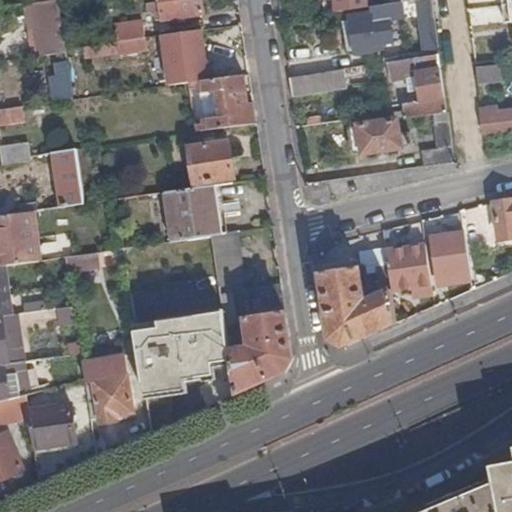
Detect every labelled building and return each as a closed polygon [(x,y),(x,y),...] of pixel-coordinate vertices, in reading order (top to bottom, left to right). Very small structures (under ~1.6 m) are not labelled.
[(164,24),(206,19),(203,0),(160,0),(162,6),(155,7),(158,22),(163,22),(164,24)] [(334,0),(336,14),(369,9),(368,0),(334,0)] [(439,32),(433,0),(428,0),(424,1),(429,33),(439,32)] [(38,33),(43,61),(70,58),(69,52),(61,2),(40,5),(43,30),(39,31),(38,33)] [(392,6),(372,9),(373,17),(352,20),(352,25),(356,53),(357,58),(374,55),(378,54),(378,49),(383,48),(393,46),(390,23),(404,21),(402,4),(392,6)] [(32,33),(38,33),(39,31),(43,30),(40,5),(30,6),(27,7),(32,33)] [(118,27),(121,45),(146,41),(143,24),(118,27)] [(356,53),(352,25),(345,25),(350,54),(356,53)] [(190,86),(193,86),(221,82),(213,38),(175,44),(182,87),(190,86)] [(150,51),(148,41),(146,41),(121,45),(86,50),(88,60),(150,51)] [(405,108),(406,115),(407,121),(425,118),(425,119),(439,117),(450,116),(442,58),(390,66),(393,85),(414,82),(414,79),(419,78),(423,106),(405,108)] [(501,68),(477,71),(479,86),(503,83),(501,68)] [(60,86),(64,106),(77,103),(72,72),(66,72),(67,84),(60,86)] [(347,73),(293,80),(295,100),(349,92),(347,73)] [(209,134),(259,127),(256,106),(250,106),(247,107),(247,100),(249,100),(246,78),(221,82),(193,86),(194,92),(201,92),(202,98),(219,95),(223,121),(206,124),(206,128),(200,129),(201,132),(201,135),(209,134)] [(26,110),(2,114),(3,127),(28,124),(26,110)] [(483,113),(486,136),(511,132),(511,115),(496,118),(495,111),(483,113)] [(427,170),(457,165),(450,116),(439,117),(444,152),(425,155),(427,170)] [(375,155),(383,154),(415,149),(413,138),(402,139),(399,123),(356,130),(354,131),(352,133),(355,155),(357,157),(359,157),(375,155)] [(237,180),(230,144),(191,151),(197,187),(237,180)] [(34,164),(33,159),(31,146),(4,150),(6,168),(34,164)] [(67,210),(87,207),(80,152),(60,155),(67,210)] [(174,245),(187,243),(215,239),(224,238),(217,189),(207,190),(167,195),(174,245)] [(511,203),(496,206),(501,244),(511,242),(511,203)] [(20,216),(37,214),(40,213),(40,207),(19,209),(20,216)] [(0,269),(7,269),(44,263),(37,214),(20,216),(0,219),(0,269)] [(248,286),(241,235),(224,238),(215,239),(223,290),(248,286)] [(457,283),(473,280),(467,235),(432,240),(438,282),(456,279),(457,283)] [(202,348),(230,343),(228,328),(224,297),(223,290),(215,239),(187,243),(202,348)] [(134,308),(158,305),(149,248),(125,252),(134,308)] [(358,265),(314,271),(324,338),(339,347),(394,322),(386,248),(360,250),(361,263),(366,262),(368,274),(376,273),(385,296),(377,300),(375,297),(371,299),(373,302),(368,304),(366,298),(358,265)] [(433,285),(428,248),(393,253),(398,293),(415,291),(414,288),(433,285)] [(102,270),(100,255),(69,260),(70,275),(102,270)] [(0,318),(14,316),(7,269),(0,269),(0,318)] [(416,297),(434,295),(433,285),(414,288),(415,291),(416,297)] [(232,353),(238,396),(288,375),(296,363),(284,289),(246,295),(249,320),(248,321),(252,350),(232,353)] [(224,297),(228,328),(240,327),(235,296),(224,297)] [(134,308),(136,324),(159,315),(158,305),(134,308)] [(61,328),(78,326),(75,308),(58,310),(61,328)] [(0,368),(26,364),(25,349),(22,349),(18,316),(14,316),(0,318),(0,368)] [(163,429),(182,420),(178,391),(185,390),(185,388),(182,375),(193,373),(196,373),(190,333),(169,336),(172,352),(153,356),(163,429)] [(86,382),(83,364),(83,356),(68,359),(71,386),(86,382)] [(86,382),(86,386),(96,385),(102,425),(119,423),(118,417),(135,415),(126,358),(83,364),(86,382)] [(0,404),(18,399),(17,395),(31,392),(26,364),(0,368),(0,404)] [(182,375),(185,388),(196,387),(193,373),(182,375)] [(85,386),(66,389),(68,404),(87,401),(85,386)] [(32,423),(31,413),(29,397),(18,399),(0,404),(0,426),(1,431),(32,423)] [(32,423),(37,451),(78,444),(73,407),(31,413),(32,423)] [(0,483),(8,480),(6,475),(24,467),(9,434),(0,438),(0,483)] [(6,475),(8,480),(26,472),(24,467),(6,475)] [(511,511),(511,467),(495,470),(499,487),(504,511),(511,511)] [(504,511),(499,487),(441,511),(504,511)]
